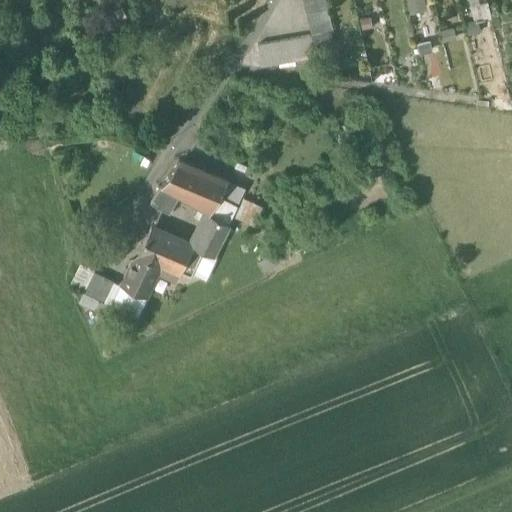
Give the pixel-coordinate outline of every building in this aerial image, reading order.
[(326,0),(311,0),(303,2),(306,13),(328,8),(326,0)] [(405,0),(408,11),(425,8),(423,0),(405,0)] [(469,5),(473,17),(488,13),(485,1),(469,5)] [(328,8),(306,13),(308,25),(331,19),(328,8)] [(331,19),(308,25),(311,36),(333,31),(331,19)] [(97,32),(97,44),(115,43),(115,31),(97,32)] [(311,36),(258,44),(262,67),(314,60),(311,36)] [(179,196),(210,212),(219,197),(229,180),(180,160),(161,186),(179,196)] [(238,184),(229,180),(219,197),(230,201),(238,184)] [(179,196),(161,186),(151,201),(160,210),(169,213),(179,196)] [(262,207),(244,198),(236,217),(254,225),(262,207)] [(230,223),(210,212),(191,245),(213,255),(230,223)] [(152,227),(139,253),(181,272),(190,275),(191,273),(206,280),(217,257),(213,255),(191,245),(152,227)] [(276,252),(259,263),(264,272),(282,261),(276,252)] [(181,272),(139,253),(136,262),(132,260),(114,297),(141,310),(159,273),(177,281),(181,272)] [(93,271),(83,293),(104,303),(114,281),(93,271)]
